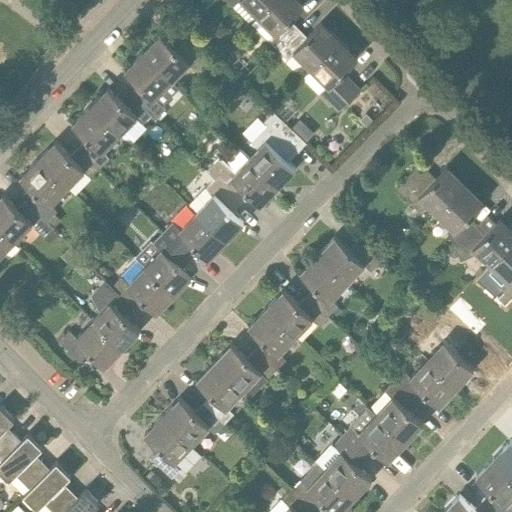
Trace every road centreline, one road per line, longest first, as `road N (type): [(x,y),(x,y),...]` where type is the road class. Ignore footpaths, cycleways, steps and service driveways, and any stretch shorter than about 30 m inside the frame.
road 1 (residential): [(86,443),(434,86)]
road 2 (residential): [(0,133),(135,0)]
road 3 (residential): [(393,511),(511,389)]
road 4 (residential): [(86,443),(0,355)]
